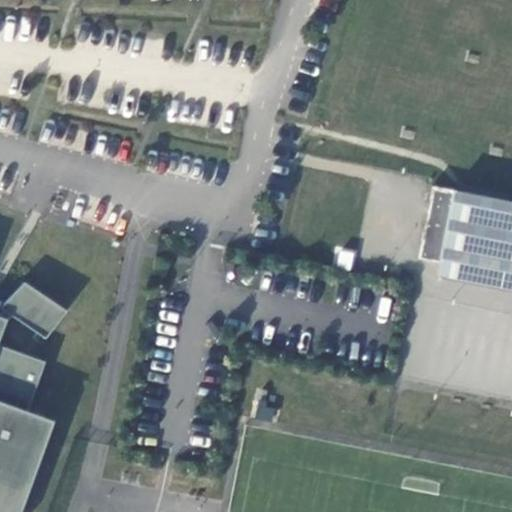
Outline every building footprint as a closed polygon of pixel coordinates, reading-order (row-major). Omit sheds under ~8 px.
[(442,220),(447,190),(432,187),(429,186),(423,216),(442,220)] [(434,261),(431,277),(511,291),(511,201),(447,190),(442,220),(440,229),(436,249),(434,261)] [(421,226),(440,229),(442,220),(423,216),(421,226)] [(440,229),(421,226),(418,246),(436,249),(440,229)] [(436,249),(418,246),(416,258),(434,261),(436,249)] [(0,511),(19,511),(52,421),(27,412),(45,361),(0,345),(0,336),(6,319),(12,316),(45,338),(66,310),(24,282),(0,306),(0,307),(5,311),(0,313),(0,511)]
